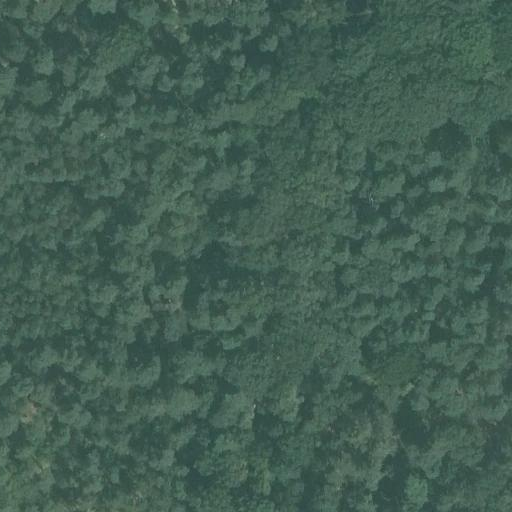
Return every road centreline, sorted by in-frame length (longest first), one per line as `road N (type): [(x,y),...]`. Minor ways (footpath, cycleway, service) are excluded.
road 1 (tertiary): [(253,511),(348,0)]
road 2 (track): [(459,5),(340,45)]
